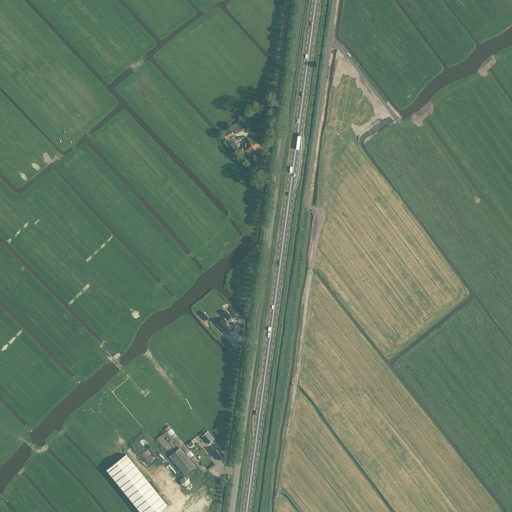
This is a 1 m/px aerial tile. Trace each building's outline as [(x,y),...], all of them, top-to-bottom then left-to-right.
[(238,120),(231,124),(235,132),(243,127),(246,125),(241,117),(238,119),(238,120)] [(234,132),(231,128),(224,132),(227,136),(233,133),(234,132)] [(233,133),(227,136),(227,138),(233,147),(240,143),(239,142),(240,141),(238,138),(237,139),(234,134),(233,134),(233,133)] [(259,151),(261,138),(247,135),(245,146),(243,146),(242,149),(259,151)] [(223,316),(216,322),(226,332),(233,326),(226,319),(228,318),(231,314),(226,308),(222,312),(225,315),(223,316)] [(171,453),(169,454),(185,472),(196,463),(202,470),(206,467),(168,423),(164,427),(166,428),(156,437),(171,453)] [(206,430),(202,434),(208,442),(213,438),(214,437),(207,429),(206,430)] [(218,445),(212,450),(219,458),(225,453),(218,445)] [(127,453),(107,468),(142,511),(155,511),(167,503),(127,453)] [(209,479),(206,481),(211,489),(214,486),(209,479)]
